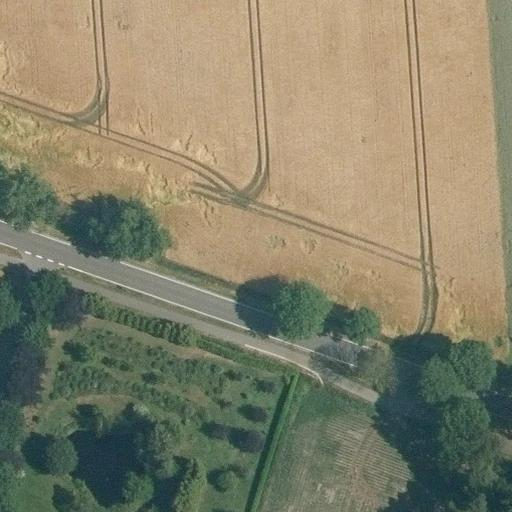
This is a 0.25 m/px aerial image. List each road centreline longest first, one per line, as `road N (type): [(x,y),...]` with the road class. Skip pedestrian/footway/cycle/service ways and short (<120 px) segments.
road 1 (tertiary): [(48,248),(511,404)]
road 2 (unclassified): [(48,248),(0,389)]
